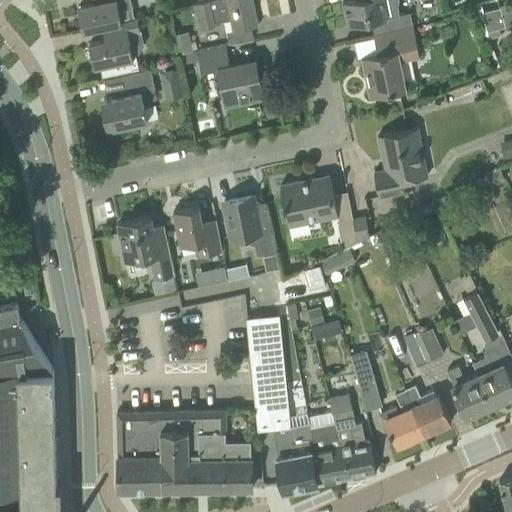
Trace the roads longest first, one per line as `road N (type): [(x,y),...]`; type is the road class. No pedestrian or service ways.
road 1 (residential): [(301,0),(327,107),(315,140),(45,197)]
road 2 (tertiary): [(87,491),(79,378),(45,197)]
road 3 (unknown): [(101,370),(199,370),(208,362),(209,306)]
road 4 (tertiary): [(45,197),(31,140),(0,84)]
